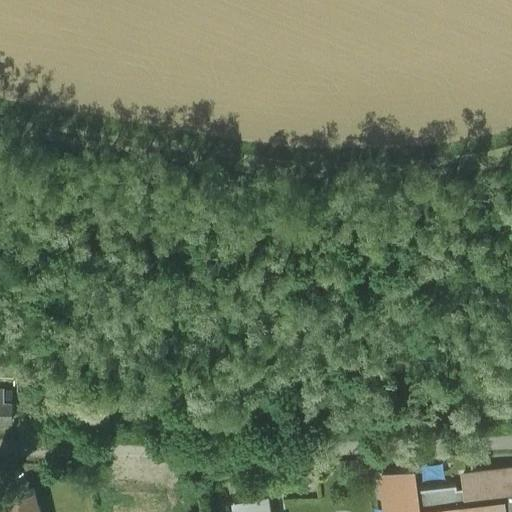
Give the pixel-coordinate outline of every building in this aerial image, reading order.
[(2,389),(0,388),(0,418),(11,418),(11,400),(2,399),(2,389)] [(511,511),(511,471),(462,478),(464,489),(457,490),(456,485),(417,490),(415,472),(382,476),(385,508),(389,507),(390,511),(511,511)] [(186,474),(177,474),(178,494),(187,494),(186,474)] [(34,489),(1,496),(4,511),(39,511),(39,506),(37,506),(34,489)] [(269,511),(267,494),(233,499),(235,511),(269,511)]
